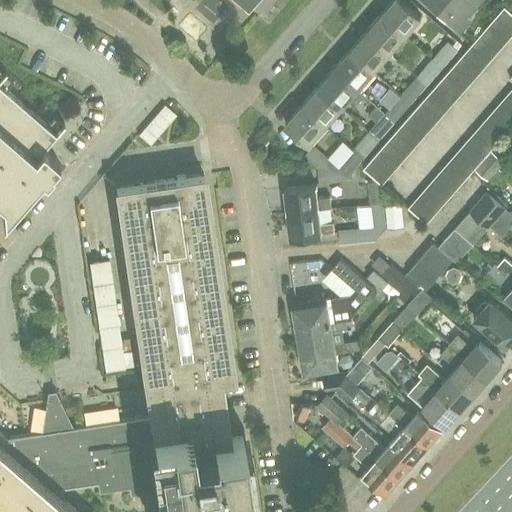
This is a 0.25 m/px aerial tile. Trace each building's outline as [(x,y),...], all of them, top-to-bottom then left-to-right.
[(235,0),(248,11),(257,0),(235,0)] [(403,0),(392,0),(380,14),(404,35),(421,16),(403,0)] [(468,10),(476,0),(431,0),(462,27),(473,14),(468,10)] [(511,16),(502,8),(438,81),(457,97),(511,32),(511,16)] [(380,14),(365,32),(389,53),(404,35),(380,14)] [(365,32),(349,50),(373,71),(389,53),(365,32)] [(431,58),(442,67),(458,48),(448,39),(431,58)] [(349,50),(333,67),(357,89),(373,71),(349,50)] [(426,85),(442,67),(431,58),(416,76),(426,85)] [(333,67),(318,86),(341,107),(357,89),(333,67)] [(411,103),(426,85),(416,76),(400,94),(411,103)] [(438,81),(429,92),(448,107),(457,97),(438,81)] [(0,201),(2,204),(4,220),(2,221),(3,222),(41,178),(45,182),(54,171),(52,170),(59,162),(43,147),(56,132),(0,83),(0,511),(253,511),(243,437),(230,438),(222,378),(234,376),(204,173),(117,186),(116,186),(143,368),(150,415),(65,428),(62,414),(49,416),(48,416),(50,430),(6,436),(0,431),(0,201)] [(318,86),(302,104),(326,125),(341,107),(318,86)] [(429,92),(364,167),(376,178),(381,183),(382,183),(448,107),(429,92)] [(395,122),(411,103),(400,94),(384,112),(395,122)] [(165,104),(138,134),(150,144),(177,114),(165,104)] [(302,104),(286,122),(310,143),(326,125),(302,104)] [(379,140),(395,122),(384,112),(368,131),(379,140)] [(363,158),(379,140),(368,131),(353,149),(363,158)] [(363,158),(353,149),(339,164),(314,143),(305,153),(322,168),(339,167),(348,175),(363,158)] [(491,149),(475,168),(487,178),(503,160),(491,149)] [(343,181),(348,175),(339,167),(322,168),(319,168),(320,183),(343,181)] [(383,202),(381,183),(376,178),(366,179),(369,203),(383,202)] [(317,183),(285,187),(287,211),(319,208),(332,207),(331,195),(318,197),(317,183)] [(469,210),(487,226),(504,207),(485,191),(469,210)] [(386,226),(384,204),(383,202),(369,203),(372,227),(338,231),(340,243),(375,239),(386,226)] [(384,204),(386,226),(402,224),(399,203),(384,204)] [(319,208),(287,211),(290,236),(335,232),(334,222),(321,223),(319,208)] [(472,243),(487,226),(469,210),(454,228),(472,243)] [(435,240),(418,259),(438,276),(454,257),(435,240)] [(511,262),(509,260),(505,256),(497,264),(511,277),(511,262)] [(328,297),(313,300),(293,303),(293,305),(291,307),(293,314),(295,315),(297,326),(348,318),(351,317),(374,288),(340,257),(331,267),(355,288),(350,294),(343,295),(328,297)] [(109,258),(89,261),(99,330),(102,346),(105,371),(125,369),(109,258)] [(421,286),(406,273),(393,261),(380,275),(388,282),(408,301),(421,286)] [(511,277),(497,264),(494,262),(487,270),(510,290),(504,296),(511,302),(511,277)] [(382,288),(388,282),(380,275),(373,269),(368,276),(382,288)] [(431,295),(425,290),(421,286),(408,301),(405,304),(415,314),(431,295)] [(477,313),(474,317),(506,344),(511,337),(511,316),(491,298),(487,301),(484,301),(477,309),(477,313)] [(402,329),(415,314),(405,304),(391,320),(402,329)] [(300,349),(335,343),(333,329),(349,327),(348,318),(297,326),(300,349)] [(388,345),(402,329),(391,320),(377,336),(385,342),(388,345)] [(458,334),(450,344),(488,377),(503,360),(479,340),(472,347),(458,334)] [(369,361),(385,342),(377,336),(361,355),(369,361)] [(304,372),(324,369),(339,366),(336,352),(352,350),(352,349),(359,348),(358,339),(351,340),(335,343),(300,349),(302,360),(300,362),(301,368),(304,369),(304,372)] [(450,344),(442,353),(456,365),(451,372),(474,393),(488,377),(450,344)] [(426,362),(418,371),(423,375),(461,408),(474,393),(451,372),(445,378),(426,362)] [(356,383),(364,375),(354,366),(347,374),(356,383)] [(348,399),(359,386),(345,373),(326,377),(328,388),(334,387),(348,399)] [(423,375),(407,393),(421,406),(422,404),(446,425),(461,408),(423,375)] [(333,417),(338,422),(346,413),(326,395),(317,404),(333,417)] [(428,446),(442,429),(419,409),(413,416),(398,403),(390,412),(428,446)] [(297,418),(306,422),(312,408),(303,404),(297,418)] [(414,461),(428,446),(390,412),(382,421),(396,434),(391,440),(414,461)] [(401,477),(352,434),(338,422),(333,417),(325,426),(344,444),(348,439),(358,448),(354,453),(369,466),(362,473),(386,493),(401,477)] [(385,447),(371,434),(360,425),(352,434),(401,477),(414,461),(391,440),(385,447)] [(352,451),(344,444),(336,453),(344,460),(352,451)]
